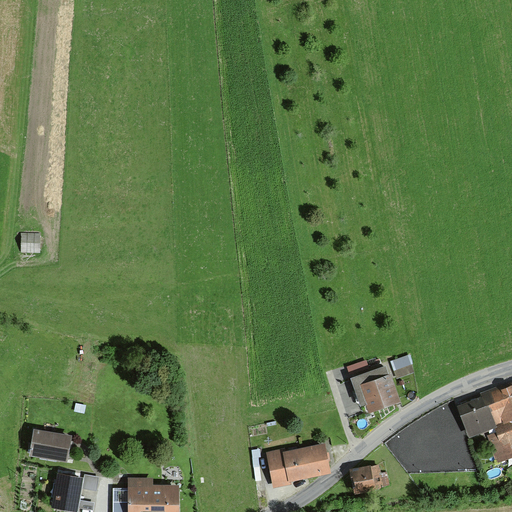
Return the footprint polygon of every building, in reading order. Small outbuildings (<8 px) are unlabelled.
[(23,230),(22,251),(42,251),(43,230),(23,230)] [(397,376),(417,370),(411,352),(392,358),(397,376)] [(383,367),(346,380),(356,407),(362,405),(365,413),(396,402),(383,367)] [(511,388),(459,410),(469,435),(502,421),(505,428),(485,436),(495,463),(511,456),(511,427),(511,426),(511,388)] [(66,437),(31,431),(27,455),(63,460),(66,437)] [(325,446),(269,456),(275,484),(330,474),(325,446)] [(380,467),(349,472),(352,493),(383,488),(380,467)] [(73,511),(80,480),(52,475),(46,508),(68,511),(73,511)] [(98,478),(84,475),(82,489),(96,491),(98,478)] [(155,479),(131,479),(131,511),(180,511),(180,488),(155,488),(155,479)] [(114,511),(129,511),(130,486),(115,485),(114,511)]
